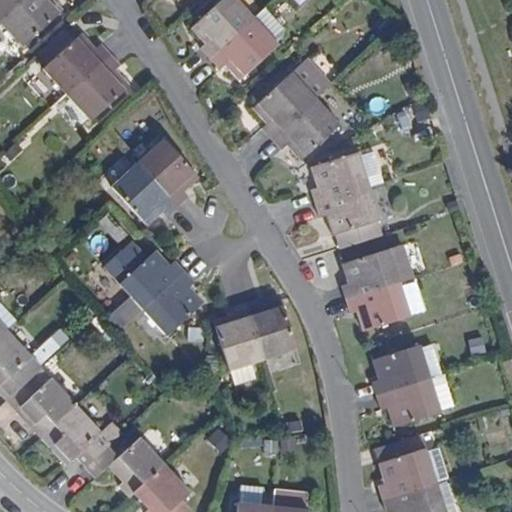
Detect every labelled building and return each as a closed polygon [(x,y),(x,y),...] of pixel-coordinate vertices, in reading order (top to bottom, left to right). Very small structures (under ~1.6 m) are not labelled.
[(0,0),(0,18),(1,19),(21,0),(0,0)] [(21,0),(1,19),(27,46),(64,9),(55,0),(21,0)] [(197,46),(207,57),(252,17),(235,0),(218,0),(188,26),(201,41),(197,46)] [(263,7),(252,17),(271,41),(280,34),(280,27),(263,7)] [(252,17),(207,57),(217,66),(222,63),(236,78),(273,44),(271,41),(252,17)] [(66,96),(110,57),(100,45),(95,50),(83,35),(43,70),(66,96)] [(119,68),(110,57),(66,96),(89,122),(128,87),(115,72),(119,68)] [(290,72),(314,99),(324,89),(300,62),(290,72)] [(270,138),(314,99),(290,72),(252,107),(265,121),(259,126),(270,138)] [(338,124),(314,99),(270,138),(280,148),(286,143),(300,159),(338,124)] [(135,160),(174,205),(185,196),(181,190),(196,177),(161,137),(135,160)] [(309,188),(313,202),(366,185),(382,180),(373,152),(357,157),(356,152),(308,167),(314,186),(309,188)] [(163,215),(174,205),(135,160),(108,184),(143,224),(159,210),(163,215)] [(366,185),(313,202),(317,214),(324,213),(330,233),(332,232),(337,248),(379,235),(375,220),(377,220),(366,185)] [(155,251),(147,259),(131,242),(103,266),(129,296),(104,318),(117,333),(142,311),(184,274),(173,263),(167,266),(155,251)] [(398,244),(339,262),(345,283),(339,284),(344,299),(398,282),(409,278),(398,244)] [(142,311),(165,337),(202,305),(188,289),(193,285),(184,274),(142,311)] [(408,315),(398,282),(344,299),(348,312),(355,311),(360,329),(408,315)] [(244,306),(262,363),(297,352),(280,302),(260,308),(257,302),(244,306)] [(0,336),(17,321),(0,303),(0,336)] [(214,323),(229,373),(262,363),(244,306),(230,310),(232,317),(214,323)] [(17,321),(0,336),(0,366),(9,376),(7,379),(17,391),(40,370),(28,359),(41,347),(17,321)] [(370,379),(374,394),(428,377),(418,344),(371,358),(376,377),(370,379)] [(262,363),(229,373),(234,390),(268,379),(262,363)] [(40,370),(17,391),(27,402),(31,399),(46,414),(43,417),(52,427),(88,395),(63,368),(49,381),(40,370)] [(441,375),(428,379),(437,409),(451,405),(441,375)] [(428,377),(374,394),(378,408),(385,406),(391,425),(438,411),(437,409),(428,379),(428,377)] [(88,395),(52,427),(63,439),(67,435),(82,452),(90,445),(98,455),(121,433),(112,423),(114,421),(88,395)] [(121,433),(98,455),(109,466),(122,453),(136,468),(133,472),(143,484),(148,480),(179,452),(152,424),(131,443),(121,433)] [(220,427),(207,441),(222,455),(235,441),(220,427)] [(419,432),(375,446),(378,459),(377,459),(383,479),(375,481),(380,495),(432,480),(431,476),(445,472),(437,444),(425,447),(424,445),(423,445),(419,432)] [(179,452),(148,480),(161,494),(157,498),(169,511),(175,507),(179,511),(190,511),(206,497),(196,486),(204,478),(179,452)] [(276,478),(274,492),(310,495),(311,481),(276,478)] [(433,482),(432,480),(380,495),(383,509),(392,508),(393,511),(449,511),(454,511),(444,479),(433,482)] [(271,511),(272,506),(260,505),(261,488),(240,486),(236,511),(271,511)] [(274,492),(272,506),(271,511),(321,511),(308,510),(310,495),(274,492)]
